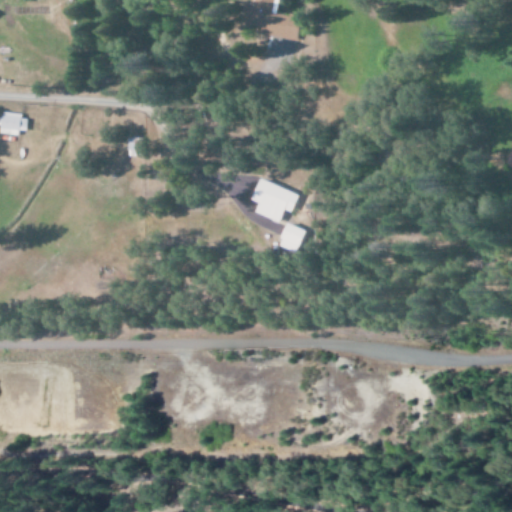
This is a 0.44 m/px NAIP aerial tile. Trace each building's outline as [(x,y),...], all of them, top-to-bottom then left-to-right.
[(300,39),(303,17),(277,13),(278,0),(249,0),(247,17),(251,18),(249,32),(300,39)] [(29,115),(4,114),(3,132),(28,134),(29,115)] [(130,156),(142,157),(142,138),(130,137),(130,156)] [(258,213),(282,222),(286,209),(294,212),(302,193),(264,179),(256,200),(262,202),(258,213)] [(280,246),(297,253),(307,230),(289,223),(280,246)]
